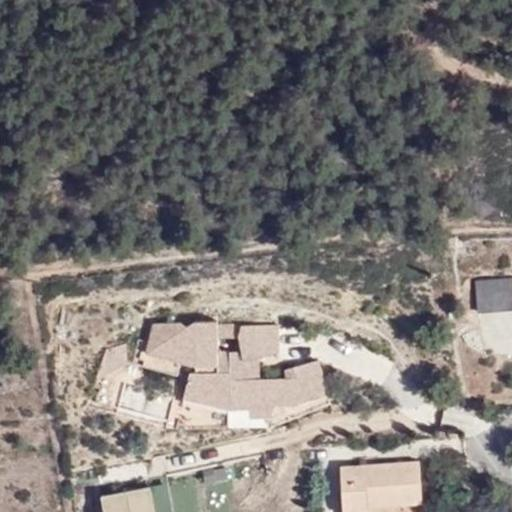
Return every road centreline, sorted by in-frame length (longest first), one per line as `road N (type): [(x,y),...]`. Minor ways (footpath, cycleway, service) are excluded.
road 1 (track): [(0,276),(425,229),(511,227)]
road 2 (track): [(462,0),(439,27),(457,59),(511,73)]
